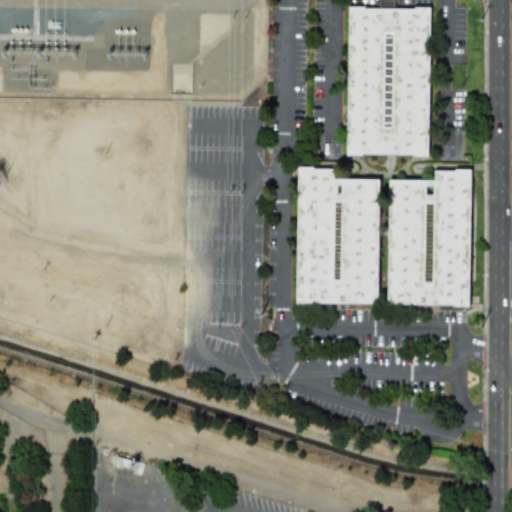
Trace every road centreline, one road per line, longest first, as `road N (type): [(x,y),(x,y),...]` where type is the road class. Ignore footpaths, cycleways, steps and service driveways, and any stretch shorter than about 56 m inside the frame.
road 1 (primary): [(500,0),(500,241)]
road 2 (primary): [(500,296),(498,511)]
